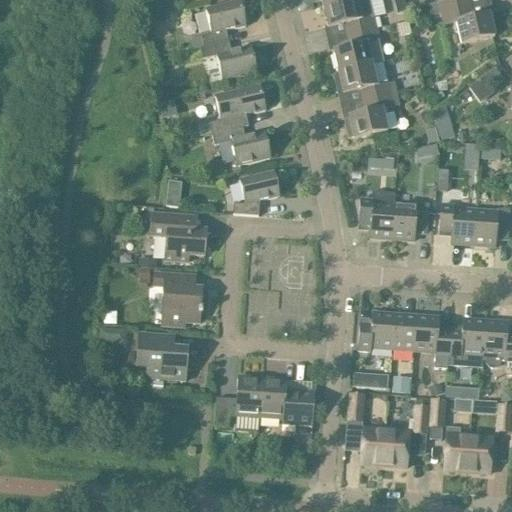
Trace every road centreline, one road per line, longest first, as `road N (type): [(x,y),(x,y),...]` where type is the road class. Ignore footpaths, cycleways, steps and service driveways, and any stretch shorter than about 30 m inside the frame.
road 1 (residential): [(336,233),(239,232),(230,354),(335,360)]
road 2 (residential): [(336,233),(284,0)]
road 3 (residential): [(291,511),(78,496)]
road 4 (residential): [(342,279),(511,289)]
road 5 (residential): [(326,511),(335,360)]
